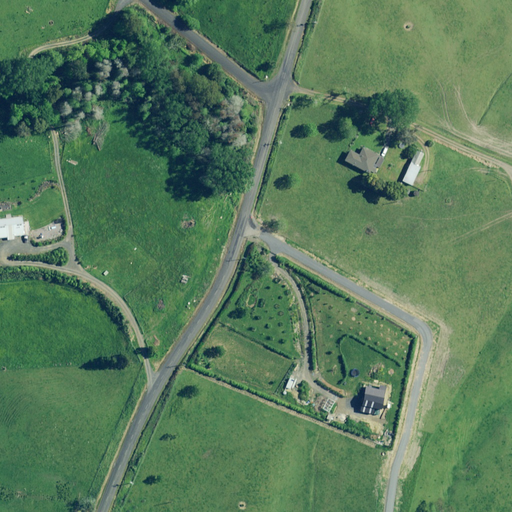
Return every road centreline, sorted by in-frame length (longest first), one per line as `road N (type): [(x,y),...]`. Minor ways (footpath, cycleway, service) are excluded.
road 1 (tertiary): [(278,98),(221,281),(153,391),(102,511)]
road 2 (unclassified): [(144,0),(278,98)]
